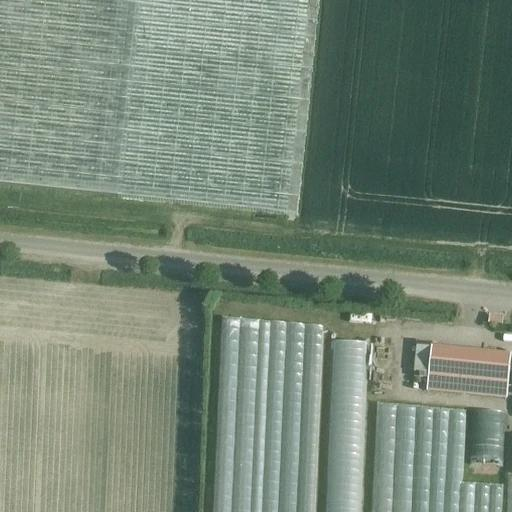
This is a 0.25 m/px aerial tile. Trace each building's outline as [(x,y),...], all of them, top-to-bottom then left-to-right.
[(0,0),(0,186),(297,218),(319,0),(0,0)] [(490,319),(490,323),(490,328),(503,329),(503,324),(503,320),(490,319)] [(410,342),(408,370),(425,371),(427,343),(410,342)] [(430,350),(428,378),(426,393),(506,401),(510,357),(430,350)] [(368,354),(369,368),(383,368),(382,353),(368,354)]
